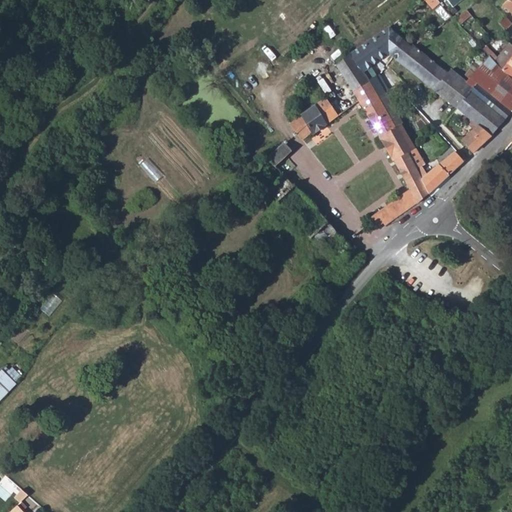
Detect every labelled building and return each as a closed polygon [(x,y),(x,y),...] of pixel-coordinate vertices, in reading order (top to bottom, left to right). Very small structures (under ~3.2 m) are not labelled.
[(511,0),(506,0),(502,5),(511,13),(511,0)] [(466,10),(456,18),(461,25),(472,16),(466,10)] [(511,24),(505,17),(498,23),(505,30),(511,24)] [(403,40),(389,28),(352,54),(368,84),(376,79),(370,69),(388,54),(390,55),(395,48),(403,40)] [(396,59),(456,108),(472,88),(465,82),(449,69),(446,73),(414,46),(412,45),(410,46),(403,40),(395,48),(390,55),(396,59)] [(495,62),(503,69),(510,60),(511,57),(511,45),(510,44),(495,62)] [(353,92),(359,101),(372,91),(368,84),(352,54),(340,62),(337,65),(353,92)] [(472,88),(456,108),(477,125),(491,136),(492,135),(511,111),(511,79),(503,69),(495,62),(489,55),(483,62),(478,58),(470,67),(474,71),(465,82),(472,88)] [(511,57),(510,60),(503,69),(511,79),(511,57)] [(376,79),(368,84),(372,91),(392,127),(399,123),(401,121),(383,90),(386,88),(392,82),(383,72),(377,78),(376,79)] [(371,218),(378,227),(384,223),(387,225),(416,203),(418,203),(427,195),(404,155),(414,149),(399,123),(392,127),(372,91),(359,101),(378,134),(377,136),(392,161),(393,161),(410,191),(371,218)] [(341,115),(329,97),(292,123),(304,139),(312,134),(341,115)] [(460,143),(473,153),(491,136),(477,125),(460,143)] [(292,151),(285,143),(252,174),(276,201),(275,201),(287,213),(286,214),(298,227),(299,227),(310,239),(328,222),(306,197),(295,185),(293,186),(276,166),(292,151)] [(414,149),(404,155),(427,195),(464,161),(455,151),(427,176),(422,167),(424,165),(414,149)] [(18,362),(13,367),(19,373),(22,371),(21,370),(23,367),(18,362)] [(19,373),(13,367),(9,371),(5,367),(2,370),(15,383),(22,376),(19,373)] [(2,370),(0,372),(0,398),(15,383),(2,370)]
